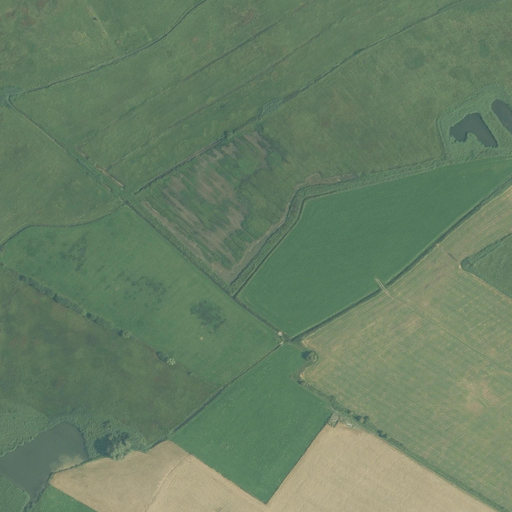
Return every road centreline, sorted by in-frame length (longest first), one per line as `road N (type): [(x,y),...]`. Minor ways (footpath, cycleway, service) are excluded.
road 1 (track): [(278,338),(288,380),(498,511)]
road 2 (track): [(379,282),(511,369)]
